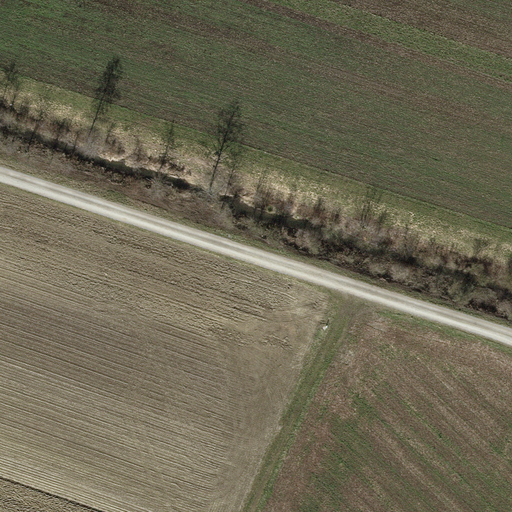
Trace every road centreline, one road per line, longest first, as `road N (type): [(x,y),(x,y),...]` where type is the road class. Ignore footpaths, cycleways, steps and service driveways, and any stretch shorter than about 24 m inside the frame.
road 1 (track): [(511,338),(0,174)]
road 2 (track): [(254,511),(358,289)]
